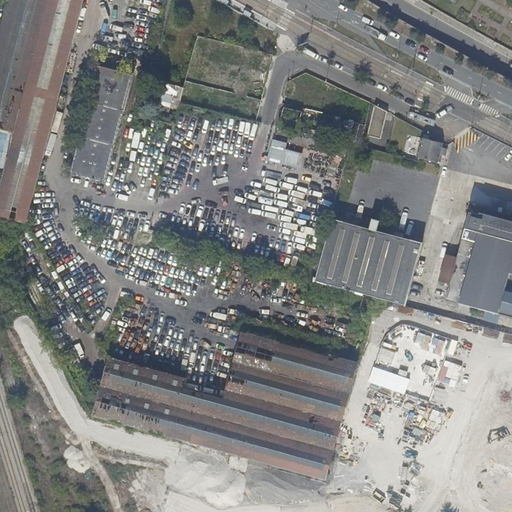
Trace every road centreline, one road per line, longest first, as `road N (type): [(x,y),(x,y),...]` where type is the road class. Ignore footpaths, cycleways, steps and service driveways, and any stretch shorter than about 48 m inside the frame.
road 1 (residential): [(268,118),(290,57),(305,57),(432,121),(459,105)]
road 2 (unknown): [(471,148),(424,279)]
road 3 (motorway): [(394,0),(511,64)]
